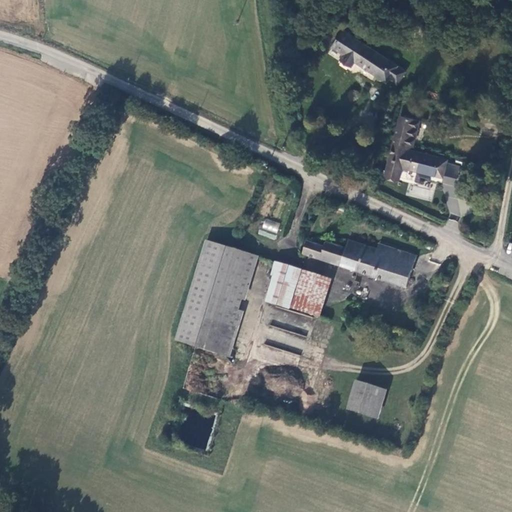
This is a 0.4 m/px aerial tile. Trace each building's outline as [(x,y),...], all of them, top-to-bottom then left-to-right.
[(406,70),(340,28),(328,46),(340,54),(337,59),(350,67),(353,63),(376,77),(385,83),(388,79),(396,85),(406,70)] [(412,145),(419,120),(400,115),(385,175),(400,178),(402,168),(441,178),(447,154),(412,145)] [(455,187),(444,184),(442,190),(453,193),(455,187)] [(260,236),(277,238),(279,221),(262,219),(260,236)] [(172,340),(188,345),(220,244),(204,239),(172,340)] [(406,288),(417,255),(378,243),(377,248),(348,239),(345,248),(324,241),(322,246),(305,240),(300,253),(406,288)] [(193,346),(224,246),(220,244),(188,345),(193,346)] [(258,256),(224,246),(193,346),(223,355),(238,310),(241,299),(244,301),(258,256)] [(300,269),(274,261),(269,274),(272,275),(296,284),(300,269)] [(302,270),(290,309),(319,316),(330,278),(302,270)] [(288,309),(296,284),(272,275),(263,301),(288,309)] [(243,311),(238,310),(223,355),(229,357),(243,311)] [(353,380),(345,409),(376,418),(385,389),(353,380)]
